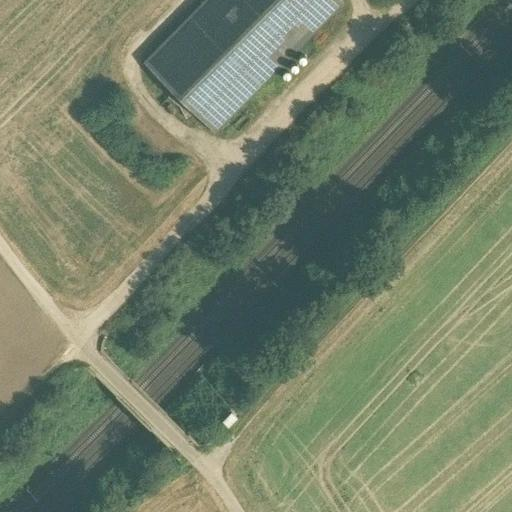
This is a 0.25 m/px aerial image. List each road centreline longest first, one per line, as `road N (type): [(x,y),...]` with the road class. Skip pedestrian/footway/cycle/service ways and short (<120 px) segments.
road 1 (track): [(203,466),(511,144)]
road 2 (track): [(203,466),(81,345)]
road 3 (track): [(81,345),(0,244)]
